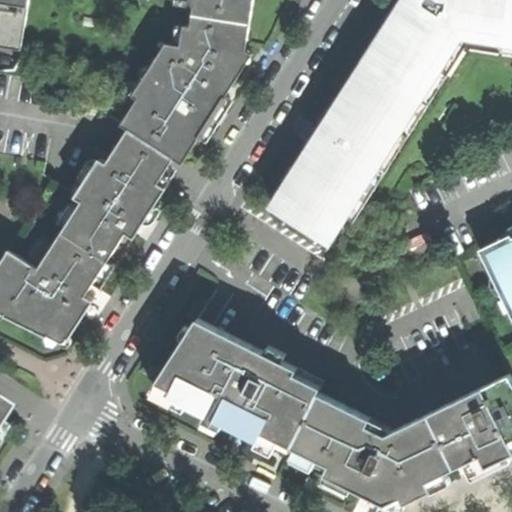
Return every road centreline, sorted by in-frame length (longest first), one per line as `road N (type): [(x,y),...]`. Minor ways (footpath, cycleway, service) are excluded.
road 1 (residential): [(77,411),(337,0)]
road 2 (residential): [(290,511),(77,411)]
road 3 (residential): [(9,511),(77,411)]
